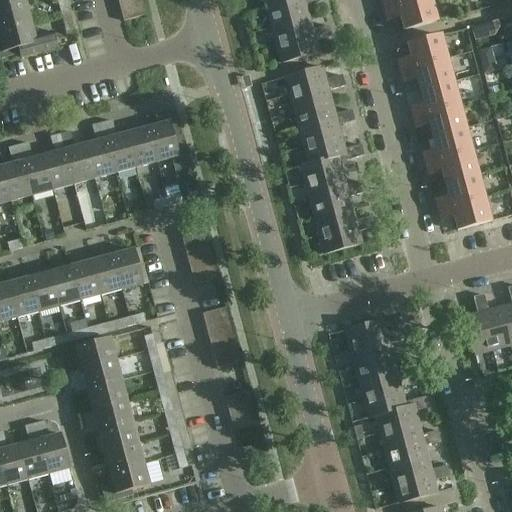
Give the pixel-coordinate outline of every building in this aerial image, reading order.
[(24,0),(0,7),(0,30),(30,22),(24,0)] [(56,0),(59,9),(67,6),(65,0),(56,0)] [(140,0),(117,0),(120,10),(142,4),(140,0)] [(304,1),(303,0),(261,0),(265,12),(304,1)] [(303,0),(304,1),(265,12),(270,29),(309,18),(306,7),(313,5),(312,0),(303,0)] [(384,0),(380,1),(383,12),(426,0),(384,0)] [(430,0),(426,0),(383,12),(386,23),(399,19),(403,32),(437,23),(430,0)] [(142,4),(120,10),(123,21),(145,15),(142,4)] [(314,35),(312,31),(309,18),(270,29),(275,46),(314,35)] [(66,35),(74,33),(71,19),(62,22),(66,35)] [(496,20),(470,27),(473,41),(493,35),(498,27),(496,20)] [(30,22),(0,30),(0,59),(19,54),(20,58),(57,48),(53,32),(34,37),(30,22)] [(323,39),(331,37),(328,26),(320,29),(323,39)] [(314,35),(275,46),(280,64),(319,54),(315,41),(323,39),(320,29),(312,31),(314,35)] [(397,63),(400,74),(448,61),(441,37),(407,47),(410,59),(397,63)] [(448,61),(400,74),(402,84),(416,81),(420,94),(454,84),(448,61)] [(288,97),(326,87),(328,92),(336,90),(333,79),(325,81),(322,69),(283,79),(288,97)] [(333,79),(336,90),(344,87),(341,77),(333,79)] [(409,109),(412,120),(460,107),(454,84),(420,94),(423,105),(409,109)] [(326,87),(288,97),(293,115),(331,104),(328,92),(326,87)] [(337,127),(338,127),(345,125),(342,114),(335,116),(331,104),(293,115),(298,132),(336,122),(337,127)] [(156,124),(146,127),(156,162),(171,158),(176,176),(192,172),(182,133),(178,134),(171,107),(153,112),(156,124)] [(460,107),(412,120),(415,131),(429,127),(432,140),(466,130),(460,107)] [(342,114),(345,125),(353,123),(351,112),(342,114)] [(111,121),(101,124),(115,173),(135,168),(126,133),(115,136),(111,121)] [(336,122),(298,132),(302,149),(341,139),(338,127),(337,127),(336,122)] [(95,142),(85,145),(94,179),(115,173),(101,124),(91,126),(95,142)] [(146,127),(126,133),(135,168),(156,162),(146,127)] [(422,156),(425,166),(473,153),(466,130),(432,140),(435,152),(422,156)] [(69,132),(60,135),(73,185),(94,179),(85,145),(74,148),(69,132)] [(54,154),(43,156),(53,190),(73,185),(60,135),(49,137),(54,154)] [(341,139),(302,149),(307,166),(307,167),(337,158),(339,163),(354,159),(352,149),(344,151),(341,139)] [(28,143),(18,146),(31,196),(53,190),(43,156),(32,159),(28,143)] [(13,165),(2,168),(11,202),(31,196),(18,146),(8,149),(13,165)] [(352,149),(354,159),(363,157),(360,147),(352,149)] [(473,153),(425,166),(428,177),(441,174),(444,186),(479,176),(473,153)] [(299,168),(304,185),(342,175),(339,163),(337,158),(307,167),(307,166),(299,168)] [(0,204),(11,202),(2,168),(0,168),(0,204)] [(342,175),(304,185),(309,203),(346,192),(345,188),(346,187),(342,175)] [(434,202),(437,212),(485,199),(479,176),(444,186),(447,198),(434,202)] [(364,194),(361,183),(353,185),(356,196),(364,194)] [(309,203),(313,220),(351,210),(348,198),(356,196),(353,185),(346,187),(345,188),(346,192),(309,203)] [(180,194),(166,198),(168,206),(182,202),(180,194)] [(166,198),(152,202),(154,209),(168,206),(166,198)] [(485,199),(437,212),(440,224),(453,220),(457,233),(491,224),(485,199)] [(351,210),(313,220),(318,238),(356,228),(354,222),(355,222),(351,210)] [(363,220),(365,231),(374,228),(371,218),(363,220)] [(363,220),(355,222),(354,222),(356,228),(318,238),(323,256),(361,245),(358,233),(365,231),(363,220)] [(179,230),(182,241),(205,235),(202,224),(179,230)] [(205,235),(182,241),(185,252),(208,246),(205,235)] [(9,252),(23,248),(21,240),(7,244),(9,252)] [(208,246),(185,252),(188,263),(210,257),(208,246)] [(134,251),(112,257),(121,290),(143,285),(134,251)] [(112,257),(91,262),(100,296),(121,290),(112,257)] [(210,257),(188,263),(191,274),(213,268),(210,257)] [(91,262),(71,268),(79,302),(100,296),(91,262)] [(71,268),(50,273),(58,307),(79,302),(71,268)] [(213,268),(191,274),(194,285),(216,279),(213,268)] [(50,273),(29,279),(38,313),(58,307),(50,273)] [(29,279),(8,285),(17,318),(38,313),(29,279)] [(0,322),(17,318),(8,285),(0,286),(0,322)] [(474,307),(485,305),(483,297),(472,300),(474,307)] [(477,315),(482,314),(493,352),(510,347),(499,309),(487,312),(485,305),(474,307),(477,315)] [(511,305),(511,306),(499,309),(510,347),(511,346),(511,305)] [(201,315),(204,325),(228,319),(225,308),(201,315)] [(141,314),(127,317),(130,326),(144,322),(141,314)] [(464,318),(474,357),(493,352),(482,314),(477,315),(464,318)] [(130,326),(127,317),(113,321),(116,330),(130,326)] [(228,319),(204,325),(207,336),(231,330),(228,319)] [(343,331),(348,349),(387,339),(385,334),(382,321),(343,331)] [(100,325),(86,328),(88,337),(102,333),(100,325)] [(88,337),(86,328),(72,332),(74,341),(88,337)] [(396,342),(404,340),(401,329),(393,332),(396,342)] [(231,330),(207,336),(210,347),(234,341),(231,330)] [(388,344),(396,342),(393,332),(385,334),(387,339),(348,349),(353,367),(391,356),(388,344)] [(150,335),(142,337),(146,352),(154,350),(150,335)] [(58,336),(44,340),(46,348),(60,344),(58,336)] [(75,348),(81,370),(115,360),(109,338),(75,348)] [(46,348),(44,340),(30,343),(32,352),(46,348)] [(234,341),(210,347),(213,358),(236,352),(234,341)] [(236,352),(213,358),(216,369),(239,363),(236,352)] [(148,358),(152,373),(160,370),(156,356),(148,358)] [(391,356),(353,367),(357,384),(396,374),(395,368),(391,356)] [(115,360),(81,370),(86,390),(120,381),(115,360)] [(405,377),(413,375),(410,364),(402,366),(405,377)] [(402,366),(395,368),(396,374),(357,384),(362,401),(401,391),(397,379),(405,377),(402,366)] [(160,370),(152,373),(155,387),(164,385),(160,370)] [(120,381),(86,390),(92,411),(126,402),(120,381)] [(401,391),(362,401),(367,419),(375,417),(405,409),(404,403),(401,391)] [(247,392),(224,398),(227,409),(250,403),(247,392)] [(422,410),(430,407),(427,397),(419,399),(422,410)] [(159,400),(163,414),(171,412),(167,398),(159,400)] [(422,410),(419,399),(404,403),(405,409),(375,417),(379,435),(418,424),(414,412),(422,410)] [(126,402),(92,411),(97,432),(131,423),(126,402)] [(250,403),(227,409),(230,420),(253,414),(250,403)] [(171,412),(163,414),(167,429),(175,426),(171,412)] [(253,414),(230,420),(233,431),(256,425),(253,414)] [(45,421),(34,424),(48,474),(70,468),(61,434),(57,435),(49,437),(45,421)] [(131,423),(97,432),(103,453),(137,444),(131,423)] [(29,443),(18,446),(28,480),(48,474),(34,424),(25,427),(29,443)] [(418,424),(379,435),(384,452),(422,441),(421,435),(418,424)] [(440,442),(437,431),(428,433),(431,444),(440,442)] [(3,433),(0,433),(0,462),(6,486),(28,480),(18,446),(7,449),(3,433)] [(431,444),(428,433),(421,435),(422,441),(384,452),(388,469),(427,458),(424,446),(431,444)] [(170,442),(174,456),(183,454),(179,440),(170,442)] [(137,444),(103,453),(109,474),(143,464),(137,444)] [(242,461),(257,457),(254,446),(239,450),(242,461)] [(183,454),(174,456),(178,470),(186,468),(183,454)] [(427,458),(388,469),(393,487),(432,476),(430,470),(427,458)] [(143,464),(109,474),(111,483),(99,487),(104,504),(131,497),(130,491),(149,486),(143,464)] [(449,477),(446,466),(438,468),(441,479),(449,477)] [(441,479),(438,468),(430,470),(432,476),(393,487),(398,504),(437,494),(433,481),(441,479)] [(69,501),(57,504),(58,511),(64,511),(72,510),(69,501)]
